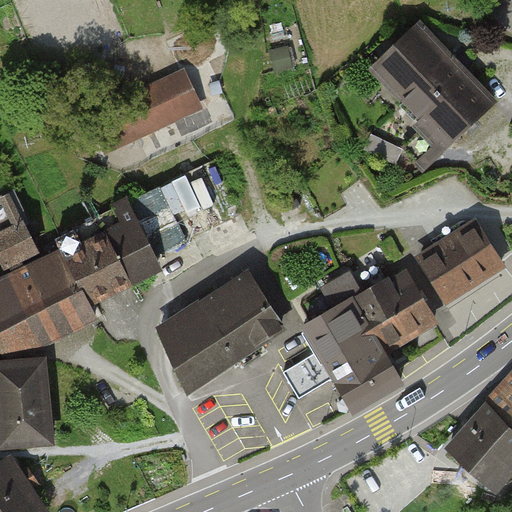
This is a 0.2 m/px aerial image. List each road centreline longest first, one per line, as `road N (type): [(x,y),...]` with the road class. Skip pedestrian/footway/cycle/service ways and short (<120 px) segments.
road 1 (residential): [(227,502),(154,348),(149,325),(157,303),(287,237),(511,215)]
road 2 (primary): [(289,476),(444,392),(511,341)]
